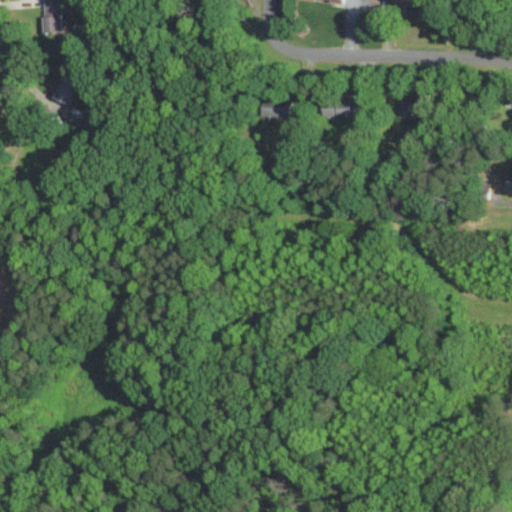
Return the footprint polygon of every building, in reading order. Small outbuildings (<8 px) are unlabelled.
[(45,0),(47,33),(65,33),(63,0),(45,0)] [(391,0),(393,9),(421,5),(420,0),(391,0)] [(85,80),(68,72),(56,96),(74,104),(85,80)] [(267,115),(293,119),(296,102),(270,98),(267,115)] [(362,117),(362,107),(354,107),(354,100),(326,99),(326,116),(362,117)] [(431,122),(431,100),(401,99),(401,121),(431,122)]
